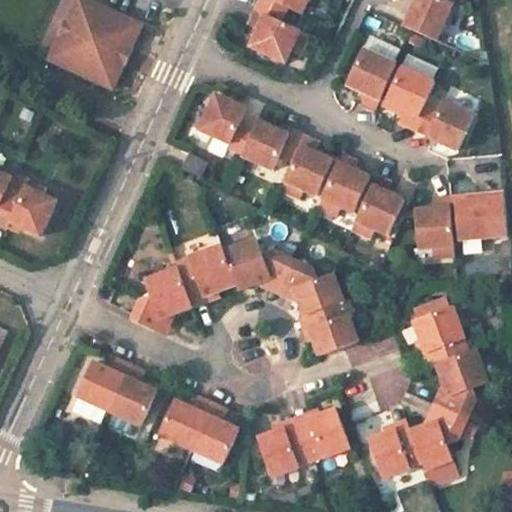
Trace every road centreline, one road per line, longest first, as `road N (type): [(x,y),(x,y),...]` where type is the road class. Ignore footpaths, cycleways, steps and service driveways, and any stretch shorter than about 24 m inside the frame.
road 1 (residential): [(66,306),(183,46)]
road 2 (residential): [(272,386),(288,368),(291,341),(278,323),(251,313),(223,329),(207,374)]
road 3 (residential): [(0,453),(66,306)]
road 4 (residential): [(66,306),(207,374)]
road 5 (residential): [(183,46),(316,109)]
road 6 (residential): [(316,109),(428,164)]
